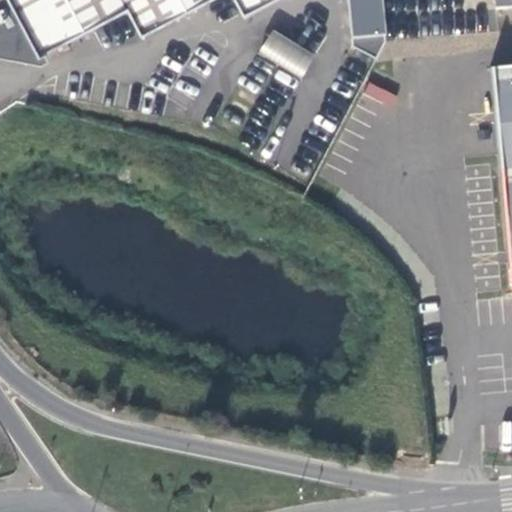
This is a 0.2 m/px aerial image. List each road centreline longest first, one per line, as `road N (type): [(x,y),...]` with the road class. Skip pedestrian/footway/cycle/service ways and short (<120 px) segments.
road 1 (trunk): [(467,503),(86,422),(0,375)]
road 2 (trunk): [(66,506),(0,402)]
